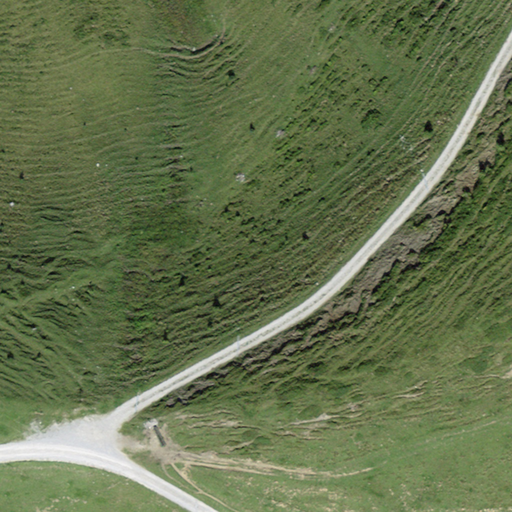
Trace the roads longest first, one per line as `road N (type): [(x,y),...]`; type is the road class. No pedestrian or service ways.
road 1 (track): [(511,31),(442,153),(352,258),(306,301),(114,413),(95,435),(92,453)]
road 2 (track): [(0,451),(92,453),(209,511)]
